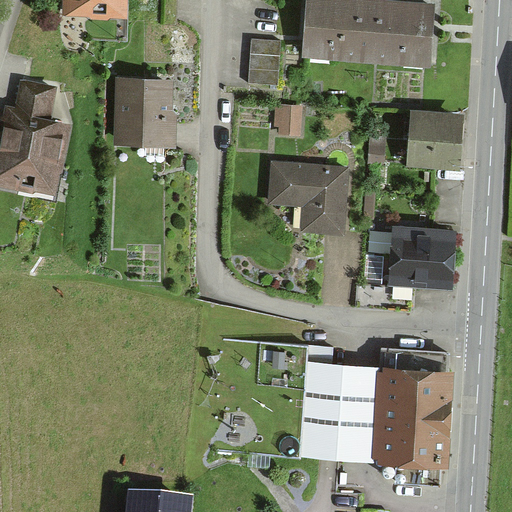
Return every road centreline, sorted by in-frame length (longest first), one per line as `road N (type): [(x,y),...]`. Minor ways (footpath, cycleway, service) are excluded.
road 1 (residential): [(208,0),(206,265),(213,285),(230,298),(332,323),(481,336)]
road 2 (tertiary): [(500,0),(481,336)]
road 3 (tertiary): [(481,336),(472,511)]
